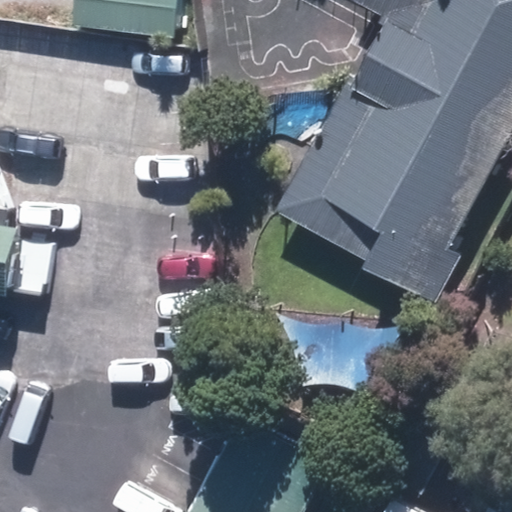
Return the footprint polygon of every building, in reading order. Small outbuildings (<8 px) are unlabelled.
[(178,0),(73,0),(70,24),(172,39),(178,0)] [(511,128),(511,0),(353,0),(350,6),(386,24),(354,83),(344,77),(271,214),(365,265),(363,269),(420,300),(511,128)] [(0,298),(4,299),(16,231),(0,228),(0,298)] [(403,326),(274,322),(272,387),(401,391),(403,326)] [(256,511),(204,485),(190,511),(256,511)]
